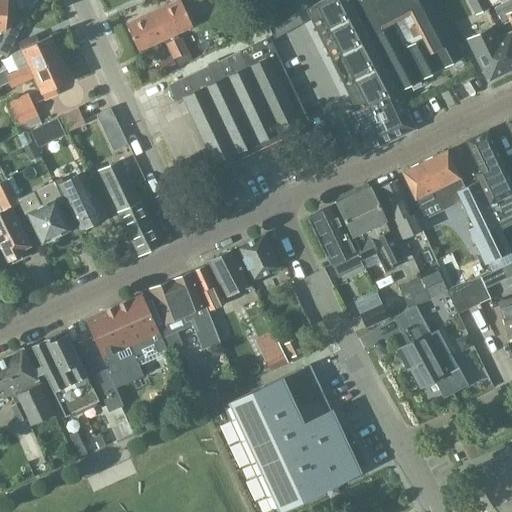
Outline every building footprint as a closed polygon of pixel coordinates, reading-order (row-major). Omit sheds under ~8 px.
[(5,26),(5,19),(7,0),(0,0),(0,53),(5,56),(21,27),(5,26)] [(152,12),(165,39),(167,43),(178,38),(176,34),(192,27),(183,8),(179,0),(178,0),(165,6),(166,9),(154,14),(153,12),(152,12)] [(245,0),(251,11),(262,5),(258,0),(245,0)] [(399,89),(353,1),(352,0),(322,0),(304,9),(355,110),(343,116),(361,153),(415,128),(395,91),(399,89)] [(352,0),(353,1),(399,89),(421,77),(406,48),(425,38),(440,67),(462,56),(432,0),(352,0)] [(488,9),(484,0),(467,0),(475,15),(488,9)] [(511,0),(509,0),(502,4),(501,4),(494,8),(502,25),(510,21),(511,24),(511,0)] [(141,20),(140,18),(125,24),(138,52),(139,51),(165,39),(152,12),(153,15),(141,20)] [(297,13),(290,17),(295,27),(302,23),(297,13)] [(290,17),(283,21),(288,31),(295,27),(290,17)] [(283,21),(276,25),(281,35),(288,31),(283,21)] [(276,25),(269,29),(274,39),(281,35),(276,25)] [(490,27),(467,38),(489,84),(511,72),(511,35),(498,42),(490,27)] [(32,71),(61,58),(55,46),(64,42),(59,32),(51,36),(38,42),(35,35),(18,42),(21,50),(22,49),(30,66),(19,71),(24,82),(35,77),(32,71)] [(214,164),(278,133),(308,120),(269,37),(218,62),(217,59),(207,64),(207,66),(168,85),(175,102),(183,98),(214,164)] [(178,38),(167,43),(173,58),(186,52),(180,38),(178,38)] [(32,71),(35,77),(42,93),(44,99),(57,93),(55,87),(71,80),(61,58),(32,71)] [(12,87),(24,82),(19,71),(8,76),(12,87)] [(64,94),(72,114),(83,109),(75,90),(64,94)] [(16,124),(37,115),(38,114),(33,103),(11,112),(16,124)] [(110,108),(95,115),(108,141),(122,134),(110,108)] [(37,115),(16,124),(20,132),(41,123),(37,115)] [(48,122),(30,131),(38,148),(56,139),(65,134),(57,118),(48,122)] [(511,183),(509,177),(488,134),(488,133),(487,132),(486,133),(469,141),(467,142),(465,143),(466,144),(483,178),(477,181),(500,229),(511,222),(511,183)] [(493,219),(476,182),(464,188),(446,152),(425,162),(438,190),(433,192),(438,203),(442,211),(462,201),(474,228),(467,231),(476,249),(484,265),(510,252),(494,218),(493,219)] [(433,192),(438,190),(425,162),(403,172),(416,198),(414,199),(420,211),(430,206),(430,207),(438,203),(433,192)] [(117,212),(138,254),(139,256),(162,245),(141,201),(139,202),(120,163),(104,170),(123,209),(117,212)] [(53,182),(61,199),(63,202),(67,200),(81,229),(103,218),(81,173),(62,182),(60,178),(53,182)] [(398,179),(381,187),(403,238),(422,229),(415,213),(411,215),(398,179)] [(18,204),(16,200),(7,180),(0,183),(0,208),(2,212),(0,212),(0,245),(7,261),(24,253),(23,250),(30,246),(11,207),(18,204)] [(55,202),(61,199),(53,182),(16,200),(18,204),(24,217),(27,215),(41,244),(69,231),(55,202)] [(370,189),(337,204),(363,262),(376,256),(383,271),(402,262),(384,223),(386,222),(370,189)] [(309,217),(315,229),(331,265),(356,254),(335,205),(309,217)] [(265,235),(239,247),(254,280),(281,268),(265,235)] [(234,249),(209,260),(216,275),(217,275),(227,295),(251,283),(235,248),(234,249)] [(473,270),(484,265),(476,249),(465,254),(473,270)] [(206,264),(194,271),(228,343),(245,334),(230,299),(225,302),(218,285),(216,285),(206,264)] [(418,276),(419,280),(428,300),(447,291),(437,268),(418,276)] [(146,302),(161,338),(194,326),(203,349),(221,342),(194,272),(150,288),(154,299),(146,302)] [(469,283),(479,304),(488,299),(479,279),(469,283)] [(408,310),(415,307),(429,301),(419,280),(398,289),(408,310)] [(468,309),(479,304),(469,283),(457,288),(468,309)] [(457,314),(468,309),(457,288),(446,293),(457,314)] [(123,406),(115,388),(143,375),(137,361),(166,348),(161,338),(146,302),(142,292),(86,317),(94,336),(79,343),(109,412),(123,406)] [(507,340),(511,338),(511,299),(497,304),(507,340)] [(381,302),(370,307),(358,312),(365,327),(388,317),(381,302)] [(444,357),(438,360),(424,336),(429,333),(415,307),(393,319),(400,331),(403,329),(410,343),(396,351),(407,370),(410,369),(420,387),(433,380),(443,398),(467,384),(457,366),(456,366),(452,359),(444,357)] [(40,366),(33,369),(37,376),(44,373),(65,417),(99,401),(65,331),(31,347),(40,366)] [(23,348),(0,358),(0,378),(9,374),(16,389),(9,392),(9,393),(14,404),(18,402),(26,418),(29,425),(53,414),(23,348)] [(311,383),(304,367),(296,371),(227,402),(277,510),(319,491),(317,487),(327,482),(339,476),(341,480),(359,472),(317,380),(311,383)] [(0,397),(9,393),(9,392),(16,389),(9,374),(0,378),(0,397)] [(18,402),(10,406),(18,422),(26,418),(18,402)] [(511,511),(511,452),(474,467),(472,468),(473,472),(479,483),(484,493),(490,503),(495,511),(511,511)]
